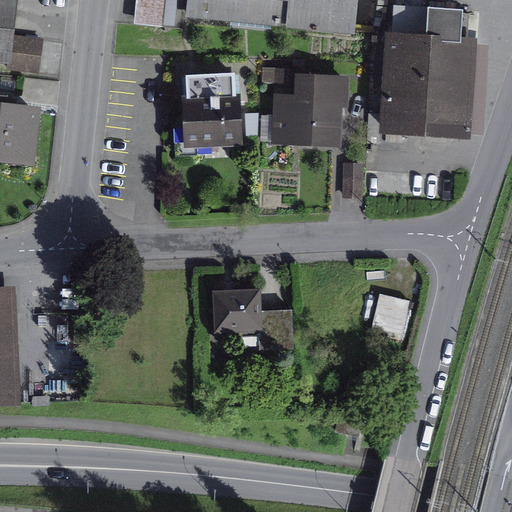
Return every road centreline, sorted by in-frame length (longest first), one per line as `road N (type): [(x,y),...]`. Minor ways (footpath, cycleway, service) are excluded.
road 1 (secondary): [(481,511),(210,475),(0,465)]
road 2 (residential): [(468,234),(67,248)]
road 3 (residential): [(393,511),(468,234)]
road 4 (residential): [(67,248),(94,0)]
road 5 (residential): [(468,234),(511,93)]
